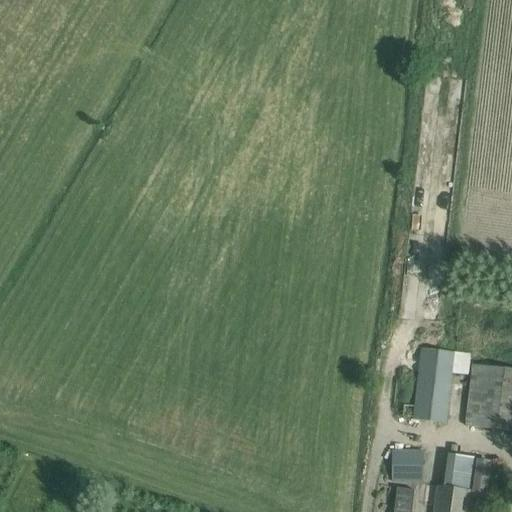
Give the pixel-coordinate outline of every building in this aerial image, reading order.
[(414,422),(445,426),(455,352),(424,348),(414,422)] [(466,427),(511,432),(511,370),(474,366),(473,366),(466,427)] [(392,483),(425,483),(424,450),(393,450),(392,483)] [(447,455),(444,486),(438,486),(434,511),(466,511),(474,459),(447,455)] [(395,511),(412,511),(415,490),(398,488),(395,511)]
